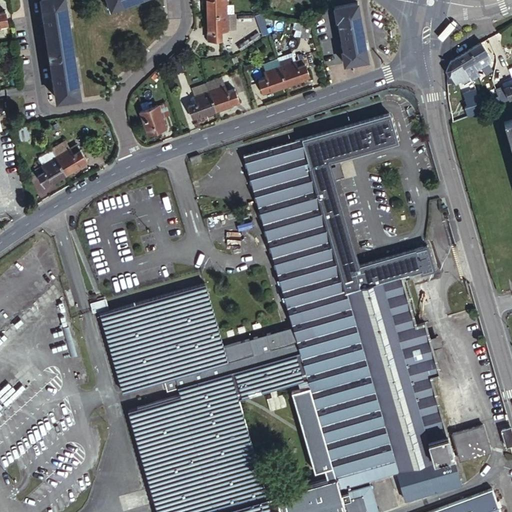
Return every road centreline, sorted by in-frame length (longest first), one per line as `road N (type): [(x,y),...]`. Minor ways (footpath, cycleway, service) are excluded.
road 1 (tertiary): [(511,390),(436,123),(427,59)]
road 2 (tertiary): [(134,163),(427,59)]
road 3 (unknown): [(475,264),(434,277),(429,303),(489,478)]
road 4 (residential): [(25,0),(45,109),(115,102)]
road 5 (tertiary): [(0,242),(134,163)]
road 6 (residential): [(184,0),(183,33),(115,102)]
